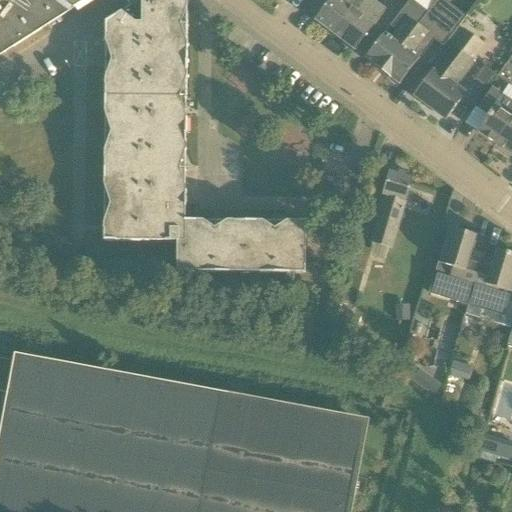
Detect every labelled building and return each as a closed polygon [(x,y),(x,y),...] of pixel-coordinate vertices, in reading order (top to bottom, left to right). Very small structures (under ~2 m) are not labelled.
[(0,0),(0,56),(88,0),(0,0)] [(186,99),(187,2),(185,0),(142,0),(142,4),(136,4),(105,24),(103,242),(177,243),(176,274),(305,274),(305,223),(287,223),(287,230),(262,230),(263,223),(227,222),(227,230),(203,230),(203,222),(185,222),(185,205),(174,205),(175,192),(179,192),(179,151),(186,151),(186,117),(180,117),(180,99),(186,99)] [(353,0),(330,0),(315,21),(331,34),(350,8),(349,7),(353,0)] [(355,51),(384,13),(367,0),(353,0),(349,7),(350,8),(331,34),(355,51)] [(384,35),(365,59),(374,66),(381,72),(427,13),(427,12),(436,0),(412,0),(412,1),(411,0),(410,0),(390,27),(397,32),(391,40),(384,35)] [(457,29),(452,25),(431,9),(427,13),(381,72),(399,85),(418,60),(434,39),(444,47),(457,29)] [(470,59),(481,44),(464,30),(414,96),(446,121),(465,95),(455,88),(474,62),(470,59)] [(484,69),(477,79),(485,85),(492,76),(484,69)] [(495,145),(511,118),(511,102),(502,96),(491,88),(478,108),(488,115),(477,133),(495,145)] [(511,118),(495,145),(511,155),(511,118)] [(385,197),(372,243),(373,244),(389,249),(391,250),(412,177),(391,171),(383,197),(385,197)] [(467,307),(480,267),(482,261),(470,257),(476,237),(450,229),(430,295),(467,307)] [(358,247),(351,270),(354,271),(364,274),(365,274),(369,257),(371,251),(358,247)] [(468,307),(465,316),(502,326),(504,318),(511,293),(511,291),(511,255),(497,251),(491,271),(480,267),(467,307),(468,307)] [(354,271),(345,303),(355,306),(364,274),(354,271)] [(415,305),(394,307),(395,326),(416,324),(415,305)] [(350,511),(366,426),(13,361),(0,358),(0,386),(12,389),(0,456),(0,511),(350,511)] [(460,378),(464,366),(454,363),(450,375),(460,378)] [(423,391),(431,380),(421,372),(412,384),(423,391)] [(485,437),(480,453),(492,456),(496,441),(485,437)]
